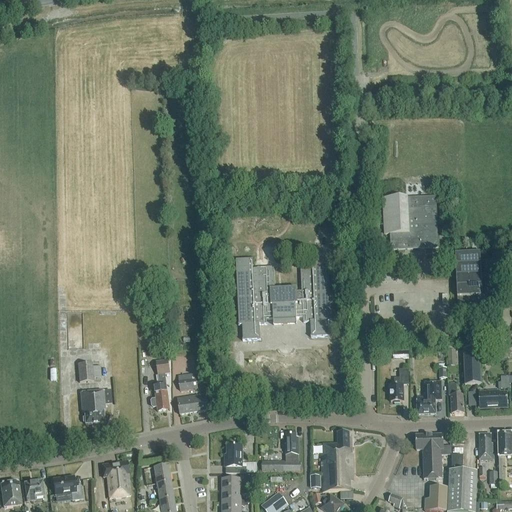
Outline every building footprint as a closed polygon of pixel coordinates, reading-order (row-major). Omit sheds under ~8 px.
[(439,249),(437,210),(436,199),(384,201),(386,237),(392,236),(392,243),(391,243),(392,251),(439,249)] [(482,279),(481,255),(456,256),(458,315),(491,313),(490,279),(482,279)] [(312,271),(300,272),(301,293),(297,293),(297,289),(275,290),(274,268),(257,269),(257,270),(253,270),(252,261),(236,262),(239,326),(242,326),(243,342),(260,341),(260,326),(266,325),(266,320),(274,320),(274,325),(296,324),(296,318),(304,318),(304,323),(311,323),(311,339),(329,338),(328,322),(331,322),(328,261),(312,262),(312,271)] [(466,388),(482,387),(482,386),(481,363),(486,363),(485,343),(464,344),(466,387),(466,388)] [(232,344),(226,344),(227,387),(233,387),(233,393),(269,391),(269,384),(234,386),(232,344)] [(509,349),(496,349),(496,363),(509,363),(509,349)] [(403,360),(408,360),(408,352),(393,353),(393,359),(403,358),(403,360)] [(160,388),(155,388),(156,401),(151,401),(152,409),(157,408),(158,413),(170,412),(166,376),(170,375),(169,362),(157,364),(160,388)] [(78,366),(79,384),(93,383),(93,379),(101,379),(100,367),(92,368),(92,364),(78,366)] [(447,380),(447,369),(439,369),(439,380),(447,380)] [(403,403),(403,387),(402,387),(402,384),(409,384),(409,371),(400,371),(400,380),(395,380),(395,387),(390,387),(391,404),(403,403)] [(177,378),(179,393),(198,391),(195,375),(177,378)] [(509,390),(508,377),(501,378),(502,384),(499,384),(499,390),(509,390)] [(417,417),(435,416),(435,402),(441,402),(441,384),(425,384),(426,399),(417,400),(417,417)] [(452,415),(464,414),(463,396),(457,397),(457,386),(449,386),(449,397),(451,397),(452,415)] [(85,424),(85,426),(104,424),(103,413),(105,412),(105,406),(112,405),(110,391),(80,394),(82,414),(84,414),(85,418),(82,419),(83,424),(85,424)] [(508,410),(507,394),(500,394),(500,392),(479,393),(480,411),(508,410)] [(180,417),(209,412),(207,400),(201,401),(200,396),(178,400),(178,404),(180,417)] [(349,433),(338,434),(338,446),(323,446),(324,456),(321,456),(323,494),(351,493),(350,482),(353,482),(352,441),(350,439),(349,439),(349,433)] [(285,460),(262,460),(262,473),(301,473),(301,464),(298,464),(298,457),(298,439),(295,439),(295,434),(286,434),(286,446),(285,446),(285,454),(285,460)] [(507,460),(511,459),(511,435),(498,436),(499,460),(500,486),(511,485),(511,469),(507,470),(507,460)] [(491,444),(491,436),(479,436),(479,462),(493,462),(493,444),(491,444)] [(435,481),(433,437),(416,438),(416,452),(423,452),(424,481),(435,481)] [(451,448),(443,448),(443,437),(433,437),(435,481),(442,481),(442,478),(441,457),(451,457),(451,448)] [(242,469),(242,448),(227,448),(227,461),(225,461),(225,469),(226,469),(226,475),(246,476),(246,469),(242,469)] [(452,472),(449,472),(449,498),(448,511),(475,511),(477,497),(477,474),(477,473),(462,472),(461,470),(463,470),(463,457),(452,457),(452,472)] [(128,463),(102,467),(104,479),(108,478),(111,500),(132,496),(129,481),(131,481),(128,463)] [(153,469),(156,485),(170,483),(168,466),(153,469)] [(83,501),(82,496),(81,487),(75,488),(74,478),(66,479),(66,480),(61,480),(53,481),(55,497),(71,495),(72,503),(83,501)] [(222,493),(247,493),(247,491),(241,490),(240,484),(248,484),(248,479),(240,478),(240,481),(222,481),(222,493)] [(311,478),(311,490),(321,490),(320,478),(311,478)] [(44,498),(44,496),(42,482),(24,485),(27,503),(36,502),(35,499),(44,498)] [(3,509),(22,506),(18,483),(0,485),(3,509)] [(170,483),(156,485),(159,501),(173,499),(170,483)] [(426,500),(425,511),(447,511),(448,489),(448,485),(442,485),(442,489),(431,489),(431,501),(426,500)] [(241,505),(241,502),(241,496),(247,496),(247,493),(222,493),(222,496),(222,505),(241,505)] [(279,494),(263,507),(266,511),(280,511),(288,507),(279,494)] [(312,497),(315,507),(321,505),(324,507),(321,510),(323,511),(339,511),(344,506),(330,497),(329,499),(326,497),(320,497),(320,496),(319,496),(319,495),(312,497)] [(403,500),(391,495),(388,504),(394,506),(393,508),(399,510),(403,500)] [(175,511),(173,499),(159,501),(160,511),(175,511)] [(241,502),(241,505),(222,505),(221,511),(241,511),(241,508),(248,508),(248,503),(241,502)] [(511,502),(496,503),(497,511),(511,510),(511,502)]
